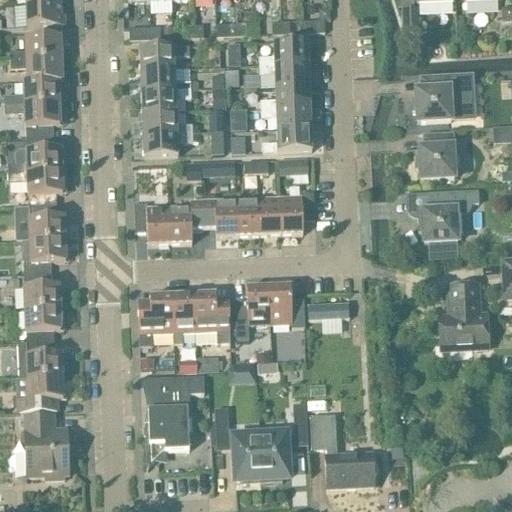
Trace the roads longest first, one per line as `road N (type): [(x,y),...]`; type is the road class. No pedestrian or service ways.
road 1 (residential): [(106,273),(346,268),(341,0)]
road 2 (residential): [(106,273),(98,0)]
road 3 (residential): [(116,511),(106,273)]
